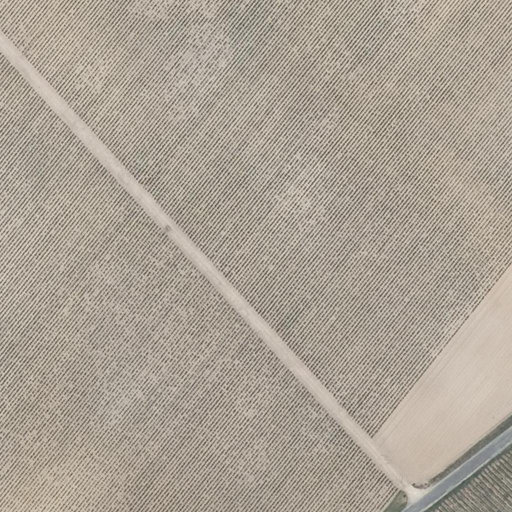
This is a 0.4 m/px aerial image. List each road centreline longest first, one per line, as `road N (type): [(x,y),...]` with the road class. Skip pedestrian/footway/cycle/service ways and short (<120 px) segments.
road 1 (track): [(0,39),(419,505)]
road 2 (unclassified): [(411,511),(511,433)]
